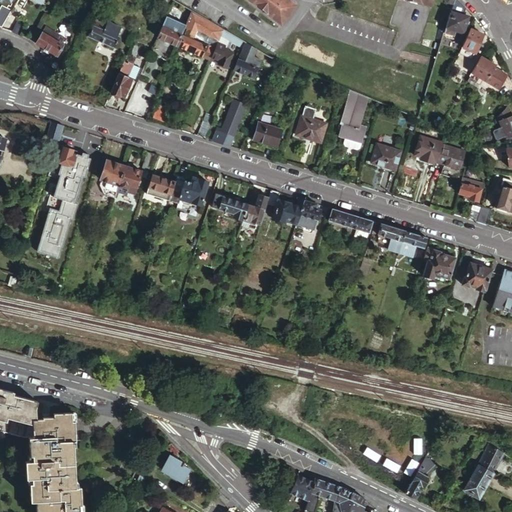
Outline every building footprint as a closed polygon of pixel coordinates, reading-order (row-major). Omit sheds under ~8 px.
[(295,4),(289,0),(249,0),(255,4),(257,3),(267,10),(266,12),(280,23),(295,4)] [(466,8),(458,0),(453,0),(453,2),(449,11),(443,31),(453,35),(455,30),(463,32),(468,15),(464,14),(466,8)] [(187,24),(179,45),(203,54),(207,44),(193,38),(197,26),(201,16),(192,11),(187,24)] [(157,36),(179,45),(187,24),(165,15),(157,36)] [(215,47),(218,40),(220,34),(222,28),(201,16),(197,26),(211,33),(207,44),(215,47)] [(121,27),(97,17),(94,26),(92,25),(88,36),(114,47),(119,37),(117,36),(121,27)] [(10,31),(18,34),(24,23),(16,20),(10,31)] [(55,53),(48,67),(57,71),(64,58),(58,55),(67,38),(45,25),(36,43),(55,53)] [(471,27),(461,47),(473,53),(474,50),(476,51),(484,33),(471,27)] [(229,32),(222,28),(220,34),(227,38),(229,32)] [(227,38),(234,41),(236,36),(229,32),(227,38)] [(234,41),(243,46),(245,42),(236,36),(234,41)] [(215,47),(212,56),(223,60),(222,62),(229,65),(235,50),(227,47),(228,44),(218,40),(215,47)] [(243,46),(235,68),(254,77),(259,67),(248,62),(254,47),(245,42),(243,46)] [(480,57),(471,72),(497,89),(505,75),(494,68),(494,66),(480,57)] [(123,66),(112,92),(125,98),(133,79),(125,76),(128,68),(123,66)] [(99,105),(106,107),(111,95),(105,92),(99,105)] [(365,104),(348,98),(341,122),(343,123),(340,135),(346,137),(361,141),(365,128),(360,126),(365,104)] [(214,141),(231,146),(247,104),(235,99),(222,132),(218,130),(214,141)] [(511,115),(508,105),(497,117),(500,125),(502,124),(506,136),(506,137),(511,134),(511,115)] [(165,110),(156,107),(152,119),(161,122),(165,110)] [(304,115),(299,132),(314,137),(313,139),(323,142),(329,123),(304,115)] [(199,136),(207,139),(214,123),(206,119),(199,136)] [(62,124),(50,120),(46,135),(57,138),(62,124)] [(284,129),(261,122),(256,139),(279,146),(284,129)] [(502,124),(500,125),(497,126),(501,137),(506,136),(502,124)] [(434,160),(437,161),(443,143),(444,142),(421,135),(415,154),(426,158),(425,161),(433,164),(434,160)] [(361,141),(346,137),(344,142),(345,144),(357,148),(360,147),(361,141)] [(402,151),(378,143),(372,162),(396,169),(402,151)] [(443,143),(437,161),(460,168),(465,151),(443,143)] [(64,147),(56,144),(50,162),(58,165),(60,161),(66,163),(67,162),(71,163),(74,153),(70,152),(71,149),(64,147)] [(154,152),(146,150),(142,166),(149,169),(154,152)] [(117,185),(124,164),(107,159),(101,179),(117,185)] [(124,164),(117,185),(128,188),(128,191),(134,193),(141,170),(124,164)] [(175,181),(173,181),(152,174),(148,186),(169,193),(171,193),(175,181)] [(185,177),(176,174),(173,181),(175,181),(171,193),(169,193),(168,197),(176,201),(178,196),(198,204),(207,181),(191,174),(188,182),(184,180),(185,177)] [(484,183),(464,176),(460,192),(470,195),(469,198),(479,201),(484,183)] [(511,182),(503,180),(496,208),(499,209),(499,211),(507,213),(508,210),(511,211),(511,182)] [(117,185),(115,192),(132,198),(134,193),(128,191),(128,188),(117,185)] [(279,191),(270,189),(268,196),(266,203),(274,205),(270,217),(282,221),(283,219),(295,223),(303,198),(296,197),(294,204),(277,198),(279,191)] [(233,216),(242,218),(246,204),(222,197),(222,195),(215,193),(212,206),(233,212),(233,216)] [(242,218),(236,239),(239,240),(246,219),(259,224),(266,203),(268,196),(258,193),(254,206),(246,204),(242,218)] [(303,198),(295,223),(313,228),(320,208),(317,207),(318,203),(312,201),(303,198)] [(475,205),(471,219),(476,221),(481,207),(475,205)] [(481,207),(476,221),(486,224),(491,208),(481,205),(481,207)] [(339,210),(330,207),(326,219),(347,226),(351,214),(339,210)] [(351,214),(347,226),(366,232),(370,219),(360,216),(351,214)] [(376,232),(390,237),(387,247),(398,251),(405,230),(391,226),(380,222),(376,232)] [(405,230),(398,251),(411,255),(415,245),(422,247),(426,237),(415,233),(405,230)] [(243,241),(253,244),(255,239),(244,236),(243,241)] [(426,246),(421,261),(427,263),(423,277),(435,281),(437,278),(442,279),(443,277),(449,279),(453,276),(457,262),(455,258),(444,254),(445,252),(426,246)] [(54,259),(48,257),(46,267),(52,269),(54,259)] [(483,289),(485,290),(491,269),(469,263),(464,278),(462,277),(460,284),(466,286),(467,285),(475,287),(475,289),(482,291),(483,289)] [(511,272),(503,270),(491,307),(511,313),(511,272)] [(336,317),(330,315),(327,323),(334,325),(336,317)] [(0,416),(2,417),(4,412),(25,418),(27,413),(33,415),(34,438),(31,438),(31,454),(34,454),(35,461),(25,462),(26,478),(35,477),(35,483),(33,483),(34,502),(37,502),(37,511),(77,511),(77,504),(81,504),(80,486),(74,486),(74,480),(76,480),(74,446),(72,446),(72,440),(74,440),(73,422),(70,422),(70,414),(57,414),(57,417),(39,418),(38,409),(40,402),(15,395),(16,393),(0,388),(0,416)] [(411,419),(371,412),(368,427),(408,435),(411,419)] [(395,435),(385,433),(382,447),(392,449),(395,435)] [(503,450),(489,442),(463,488),(478,496),(503,450)] [(184,463),(169,455),(161,469),(191,486),(195,479),(187,474),(190,469),(183,465),(184,463)] [(425,457),(406,492),(417,497),(423,485),(425,486),(435,469),(433,468),(436,463),(425,457)] [(298,473),(289,491),(306,501),(313,480),(298,473)] [(334,499),(340,486),(314,477),(313,480),(306,501),(303,509),(310,511),(313,511),(319,498),(315,497),(317,493),(334,499)] [(345,511),(348,504),(346,504),(351,491),(340,486),(334,499),(332,511),(345,511)] [(361,511),(362,509),(363,506),(366,499),(351,491),(346,504),(348,504),(351,505),(355,507),(353,511),(361,511)]
